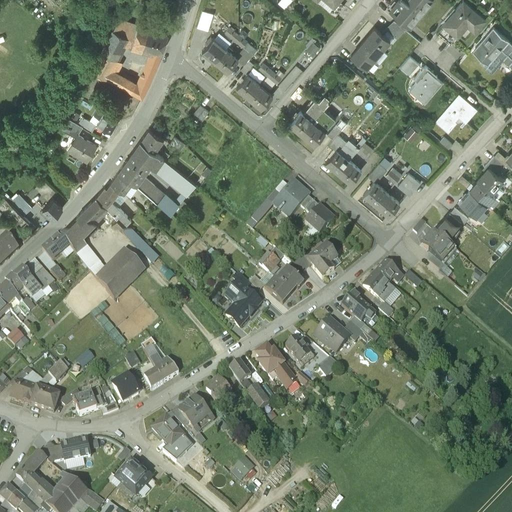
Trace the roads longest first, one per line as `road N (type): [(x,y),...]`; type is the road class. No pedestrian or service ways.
road 1 (residential): [(33,416),(120,423),(300,316),(388,240)]
road 2 (tertiary): [(171,58),(125,146),(81,201),(0,277)]
road 3 (residential): [(388,240),(511,102)]
road 4 (residential): [(373,0),(265,130)]
road 5 (residential): [(388,240),(265,130)]
road 6 (track): [(120,423),(227,511)]
